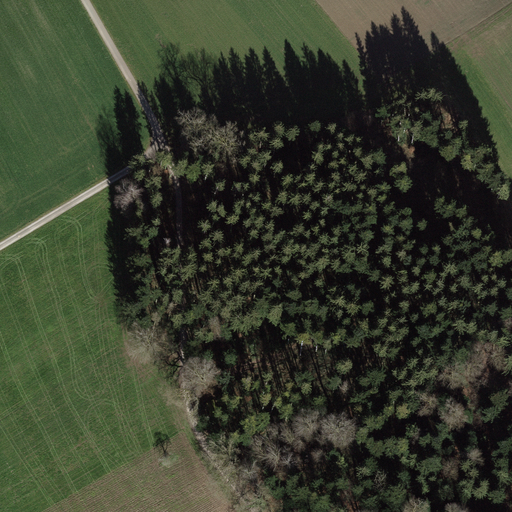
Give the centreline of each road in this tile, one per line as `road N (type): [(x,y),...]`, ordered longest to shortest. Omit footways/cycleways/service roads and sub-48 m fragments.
road 1 (track): [(165,147),(177,207),(187,396),(210,452),(256,511)]
road 2 (track): [(0,248),(165,147)]
road 3 (track): [(85,0),(165,147)]
